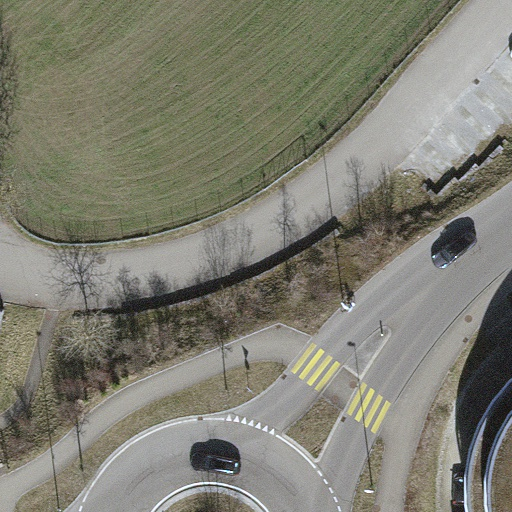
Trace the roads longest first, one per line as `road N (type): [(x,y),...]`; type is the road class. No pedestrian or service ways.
road 1 (residential): [(0,266),(63,282),(179,270),(281,230),(511,6)]
road 2 (tertiary): [(511,228),(392,328),(283,477)]
road 3 (secondary): [(283,477),(222,448),(188,450),(131,483),(113,511)]
